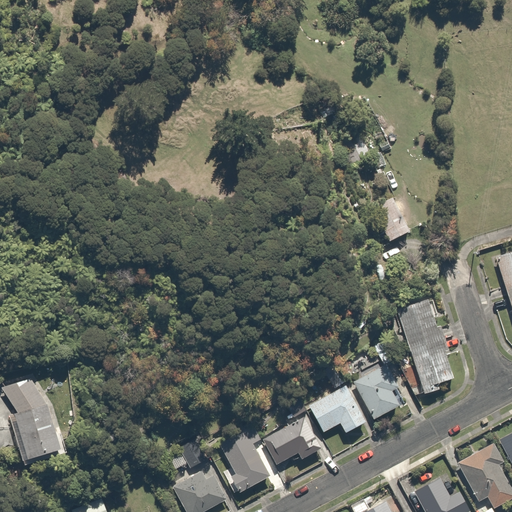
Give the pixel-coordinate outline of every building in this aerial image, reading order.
[(359,126),(339,137),(354,163),(373,151),(359,126)] [(393,200),(370,213),(387,241),(410,227),(393,200)] [(511,253),(498,258),(511,303),(511,253)] [(412,352),(444,340),(430,301),(397,311),(412,352)] [(444,340),(412,352),(426,393),(440,389),(438,383),(456,378),(444,340)] [(387,363),(353,382),(375,422),(402,407),(393,391),(400,387),(387,363)] [(344,379),(335,365),(324,372),(334,386),(344,379)] [(6,413),(25,466),(67,452),(50,403),(35,380),(4,388),(12,411),(6,413)] [(347,385),(310,405),(324,432),(341,422),(347,433),(367,422),(347,385)] [(306,416),(264,439),(278,464),(299,453),(303,460),(324,449),(306,416)] [(272,476),(255,444),(263,440),(255,425),(221,443),(238,475),(233,478),(241,493),(272,476)] [(511,432),(498,440),(511,464),(511,432)] [(201,458),(189,438),(177,446),(189,466),(201,458)] [(506,462),(495,442),(459,461),(479,498),(488,494),(495,507),(511,498),(511,488),(500,465),(506,462)] [(210,468),(175,486),(188,511),(203,511),(226,500),(210,468)] [(441,479),(416,491),(427,511),(472,511),(462,492),(451,498),(441,479)] [(107,511),(101,496),(69,510),(70,511),(107,511)] [(479,500),(471,505),(475,511),(494,511),(489,504),(484,507),(479,500)] [(392,511),(387,501),(364,511),(392,511)]
